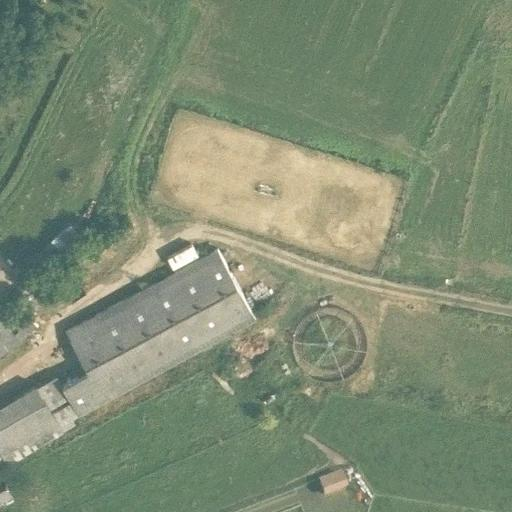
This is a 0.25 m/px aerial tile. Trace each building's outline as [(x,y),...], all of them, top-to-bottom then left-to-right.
[(194,237),(168,248),(173,260),(199,249),(194,237)] [(64,323),(85,364),(61,378),(67,390),(69,393),(60,399),(50,404),(49,401),(36,379),(34,377),(0,396),(0,458),(61,424),(61,423),(73,416),(71,412),(253,312),(215,241),(64,323)] [(0,298),(0,345),(32,320),(25,312),(17,319),(0,298)] [(55,368),(36,379),(49,401),(67,390),(61,378),(55,368)] [(0,495),(2,498),(12,493),(4,478),(0,480),(0,495)]
